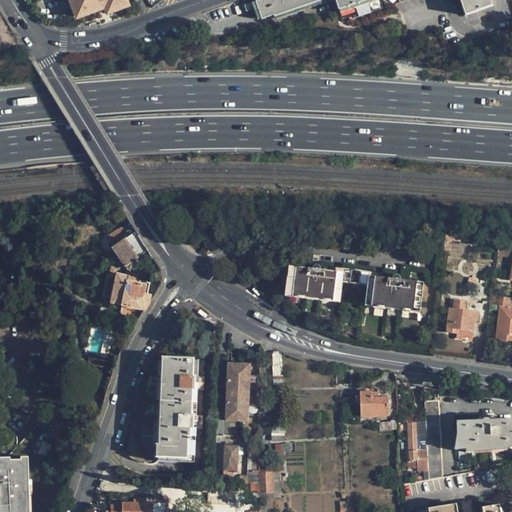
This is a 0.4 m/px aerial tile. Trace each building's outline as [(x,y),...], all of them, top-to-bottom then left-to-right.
[(71,0),(78,16),(98,9),(93,0),(71,0)] [(93,0),(98,9),(105,6),(108,12),(129,4),(127,0),(93,0)] [(267,0),(256,4),(261,19),(274,15),(274,16),(320,0),(335,0),(339,9),(365,0),(267,0)] [(460,0),(466,15),(494,5),(492,0),(460,0)] [(122,225),(107,235),(113,244),(128,234),(122,225)] [(134,261),(145,254),(133,234),(122,242),(134,261)] [(444,235),(444,236),(443,250),(450,251),(451,241),(451,235),(444,235)] [(135,262),(134,261),(122,242),(122,241),(109,250),(122,270),(135,262)] [(289,264),(285,291),(295,292),(295,289),(307,290),(306,294),(319,295),(319,292),(332,293),(331,297),(339,298),(342,280),(334,279),(335,269),(321,268),(319,264),(317,264),(316,264),(314,265),(314,267),(309,266),(308,269),(298,267),(298,265),(289,264)] [(342,280),(367,283),(375,284),(376,275),(391,277),(394,274),(378,272),(336,266),(335,269),(334,279),(342,280)] [(110,267),(109,275),(117,276),(117,274),(118,269),(110,267)] [(151,294),(148,293),(144,292),(146,285),(136,283),(135,279),(132,277),(117,274),(117,276),(112,297),(112,302),(122,304),(130,306),(146,309),(150,302),(151,294)] [(375,284),(367,283),(365,301),(374,302),(374,299),(386,301),(386,304),(399,306),(399,302),(412,304),(411,307),(420,309),(424,281),(415,280),(415,283),(404,282),(405,279),(400,278),(396,274),(394,274),(391,277),(376,275),(375,284)] [(112,297),(117,276),(109,275),(104,295),(112,297)] [(476,287),(477,279),(468,278),(467,286),(476,287)] [(155,294),(161,284),(151,282),(148,293),(151,294),(155,294)] [(331,300),(331,297),(332,293),(319,292),(319,295),(319,299),(331,300)] [(507,334),(511,334),(511,307),(511,308),(511,298),(511,297),(492,296),(490,306),(500,307),(496,340),(506,341),(506,340),(507,334)] [(385,308),(386,304),(386,301),(374,299),(374,302),(373,306),(385,308)] [(449,309),(447,327),(473,330),(474,319),(478,320),(479,312),(465,311),(466,301),(455,300),(454,309),(449,309)] [(411,311),(411,307),(412,304),(399,302),(399,306),(399,309),(411,311)] [(120,313),(128,315),(130,306),(122,304),(120,313)] [(140,318),(146,309),(130,306),(128,315),(140,318)] [(472,338),(473,330),(447,327),(446,332),(457,333),(456,339),(462,340),(463,337),(472,338)] [(282,365),(281,352),(273,351),(273,365),(274,365),(282,365)] [(196,428),(196,415),(197,390),(198,376),(198,360),(166,359),(163,444),(157,444),(157,458),(195,459),(196,428)] [(247,423),(249,363),(228,363),(225,421),(247,423)] [(275,385),(284,385),(282,365),(274,365),(275,385)] [(272,441),(285,441),(284,391),(275,392),(273,414),(272,414),(272,441)] [(388,398),(379,398),(373,398),(373,392),(360,393),(360,394),(356,396),(356,402),(360,405),(361,416),(389,415),(388,398)] [(425,402),(427,436),(428,450),(428,459),(429,469),(429,479),(443,477),(438,402),(425,402)] [(481,421),(457,421),(458,446),(465,446),(466,452),(476,451),(476,448),(508,446),(508,444),(511,444),(511,419),(489,420),(489,418),(482,418),(481,421)] [(418,460),(428,459),(428,450),(417,450),(416,437),(415,422),(407,422),(409,460),(418,460)] [(249,444),(248,457),(260,457),(260,455),(264,428),(259,428),(251,444),(249,444)] [(427,436),(416,437),(417,450),(428,450),(427,436)] [(47,456),(52,445),(43,441),(38,453),(47,456)] [(285,472),(284,452),(284,443),(274,443),(275,472),(281,472),(285,472)] [(235,466),(238,466),(239,446),(224,446),(223,471),(235,471),(235,466)] [(260,457),(248,457),(248,483),(251,483),(260,483),(260,472),(260,457)] [(428,459),(418,460),(418,470),(429,469),(428,459)] [(27,511),(26,460),(21,460),(0,460),(0,511),(27,511)] [(260,483),(260,492),(273,492),(272,472),(260,472),(260,483)] [(275,472),(272,472),(273,492),(282,492),(281,472),(275,472)] [(135,511),(136,511),(144,511),(154,511),(154,502),(125,502),(125,505),(111,505),(111,511),(106,511),(135,511)] [(456,511),(455,503),(426,507),(427,511),(500,511),(499,505),(497,505),(497,504),(483,507),(483,511),(456,511)]
